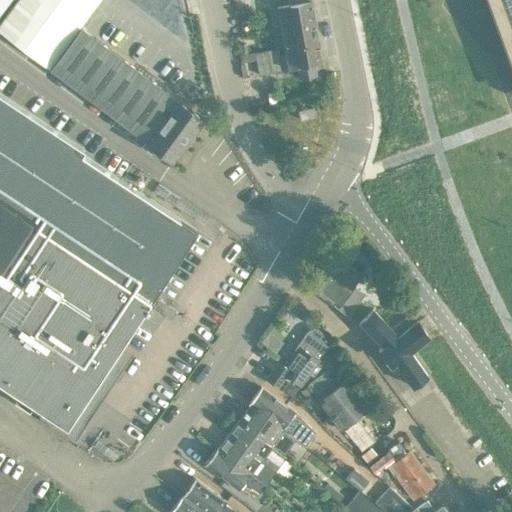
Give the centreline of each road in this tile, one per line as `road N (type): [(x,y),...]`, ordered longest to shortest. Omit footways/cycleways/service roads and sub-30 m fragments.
road 1 (unclassified): [(468,511),(370,370),(313,301),(279,276)]
road 2 (residential): [(104,511),(279,276)]
road 3 (tertiary): [(511,412),(356,208),(329,190)]
road 4 (unclassified): [(311,222),(253,154),(228,90),(209,0)]
road 5 (tertiary): [(329,190),(354,133),(335,0)]
